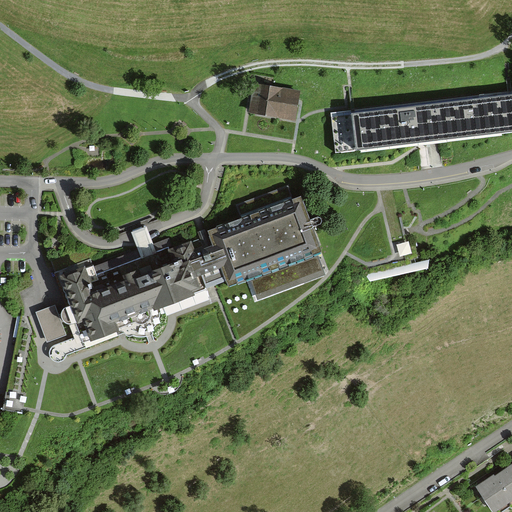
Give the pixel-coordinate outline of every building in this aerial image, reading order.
[(256,85),(251,114),(294,121),(299,92),(273,87),(274,78),(254,75),(252,84),(256,85)] [(511,92),(331,113),(336,150),(511,129),(511,92)] [(88,261),(51,275),(71,329),(75,328),(83,347),(113,335),(110,326),(147,312),(149,317),(190,302),(187,296),(223,283),(226,289),(249,281),(256,301),(303,284),(296,264),(319,256),(298,200),(293,202),(289,192),(239,210),(242,219),(197,235),(199,240),(172,250),(168,240),(91,268),(88,261)] [(384,236),(391,265),(419,258),(412,230),(384,236)] [(511,464),(477,488),(492,511),(500,511),(511,504),(511,464)]
